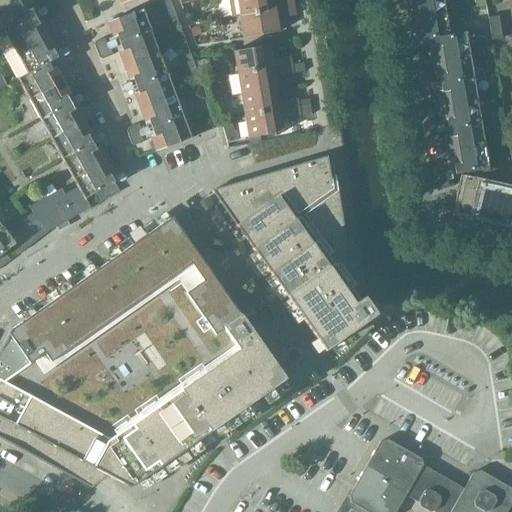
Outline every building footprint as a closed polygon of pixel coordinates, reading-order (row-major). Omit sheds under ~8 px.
[(60,57),(38,16),(29,0),(18,0),(0,10),(0,25),(27,74),(27,75),(51,61),(51,62),(60,57)] [(45,0),(41,3),(45,11),(55,6),(52,0),(45,0)] [(167,0),(160,3),(163,14),(173,10),(168,0),(167,0)] [(236,0),(239,16),(294,7),(293,1),(291,0),(284,0),(273,2),(273,0),(236,0)] [(442,0),(404,0),(411,43),(426,41),(428,40),(449,36),(448,36),(442,0)] [(55,6),(45,11),(46,12),(45,15),(48,21),(58,15),(59,12),(55,6)] [(294,7),(239,16),(243,38),(279,32),(276,19),(293,17),(295,14),(294,7)] [(142,10),(107,23),(131,88),(167,74),(142,10)] [(163,14),(167,25),(177,21),(173,10),(163,14)] [(488,18),(489,30),(500,28),(498,17),(488,18)] [(500,28),(489,30),(491,41),(502,39),(500,28)] [(465,33),(448,36),(449,36),(428,40),(426,41),(427,44),(429,44),(439,108),(477,102),(465,33)] [(94,45),(96,51),(107,47),(104,39),(95,42),(94,45)] [(233,52),(237,74),(291,65),(290,59),(287,57),(271,59),(269,46),(233,52)] [(99,58),(102,59),(112,56),(110,50),(107,48),(107,47),(96,51),(99,58)] [(180,57),(184,68),(194,65),(190,54),(180,57)] [(17,79),(29,100),(51,140),(83,121),(51,62),(51,61),(27,75),(27,74),(17,79)] [(194,65),(184,68),(188,79),(198,75),(194,65)] [(237,74),(240,96),(276,90),(274,77),(290,74),(292,72),(291,65),(237,74)] [(191,139),(167,74),(131,88),(155,152),(191,139)] [(415,82),(416,89),(427,87),(429,84),(428,78),(417,79),(415,82)] [(80,97),(80,98),(91,92),(87,86),(84,85),(74,91),(77,96),(80,97)] [(427,87),(416,89),(417,96),(420,98),(429,97),(427,87)] [(240,96),(244,117),(298,108),(297,101),(294,99),(278,102),(276,90),(240,96)] [(91,92),(80,98),(85,106),(93,102),(94,98),(91,92)] [(477,102),(439,108),(451,176),(488,170),(477,102)] [(298,108),(244,117),(247,139),(283,133),(281,120),(297,117),(299,114),(298,108)] [(83,121),(51,140),(77,188),(85,200),(96,194),(105,189),(114,184),(117,182),(83,121)] [(422,125),(423,134),(435,132),(433,123),(422,125)] [(126,131),(128,138),(139,134),(139,133),(140,130),(138,124),(127,128),(126,131)] [(435,132),(423,134),(425,142),(438,140),(437,135),(435,133),(435,132)] [(139,134),(128,138),(131,145),(134,146),(143,143),(139,134)] [(327,157),(212,192),(324,353),(390,306),(355,298),(337,183),(332,184),(327,157)] [(511,167),(501,169),(498,180),(511,183),(511,167)] [(432,188),(435,190),(452,187),(451,180),(448,180),(445,178),(444,175),(433,177),(431,179),(432,188)] [(511,191),(465,181),(458,212),(511,224),(511,191)] [(119,193),(114,184),(105,189),(110,198),(119,193)] [(6,233),(14,246),(20,253),(48,232),(90,209),(85,200),(77,188),(64,195),(61,189),(28,208),(32,213),(6,233)] [(105,189),(96,194),(101,203),(110,198),(105,189)] [(10,331),(0,349),(0,439),(72,479),(81,462),(116,481),(130,489),(135,485),(285,380),(221,290),(171,218),(155,229),(21,323),(10,331)] [(0,225),(0,256),(4,253),(14,246),(6,233),(0,225)] [(10,261),(4,253),(0,256),(0,264),(2,267),(10,261)] [(396,511),(405,496),(422,466),(420,459),(387,440),(380,442),(348,496),(350,504),(365,511),(396,511)] [(405,496),(432,511),(450,511),(464,490),(463,489),(422,466),(405,496)] [(464,490),(450,511),(506,511),(511,502),(511,489),(480,471),(473,473),(463,489),(464,490)]
